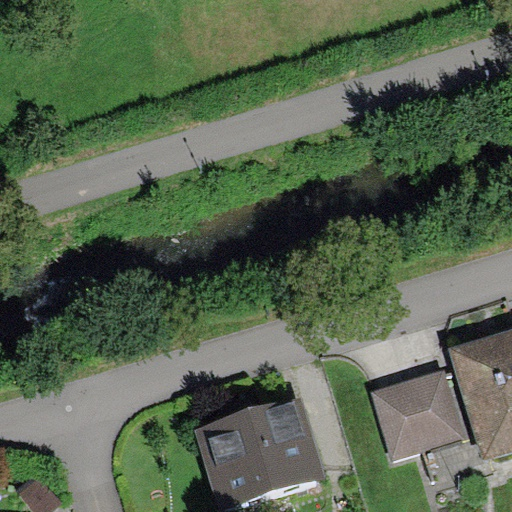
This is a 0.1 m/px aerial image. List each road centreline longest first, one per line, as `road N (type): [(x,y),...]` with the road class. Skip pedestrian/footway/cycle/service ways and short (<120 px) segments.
road 1 (residential): [(0,208),(511,53)]
road 2 (residential): [(511,269),(69,405)]
